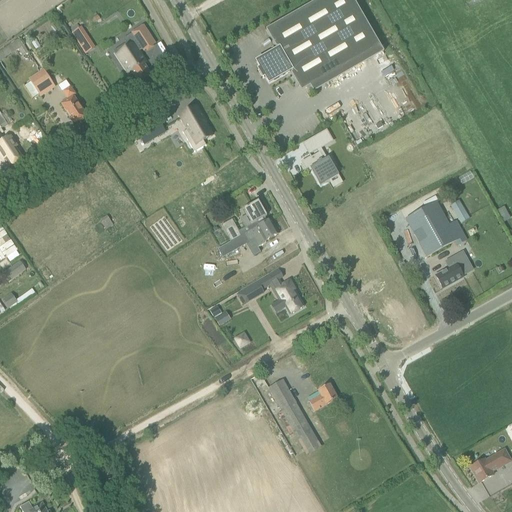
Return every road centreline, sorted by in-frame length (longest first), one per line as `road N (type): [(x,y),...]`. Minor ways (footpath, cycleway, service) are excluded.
road 1 (tertiary): [(383,366),(209,62)]
road 2 (track): [(331,316),(65,470)]
road 3 (unclassified): [(0,204),(209,62)]
road 4 (tertiary): [(474,511),(383,366)]
road 5 (unclassified): [(383,366),(511,298)]
